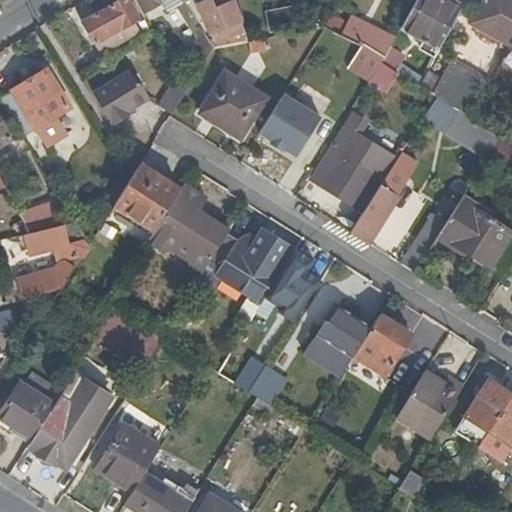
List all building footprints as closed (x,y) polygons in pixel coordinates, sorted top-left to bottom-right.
[(122,0),(121,0),(90,17),(109,49),(119,43),(120,45),(135,35),(129,25),(134,22),(122,0)] [(190,47),(186,55),(196,71),(207,53),(206,51),(201,43),(175,0),(132,0),(140,14),(154,6),(160,15),(168,10),(190,47)] [(219,0),(194,11),(203,41),(201,43),(206,51),(239,45),(233,17),(224,0),(219,0)] [(456,12),(434,0),(413,0),(400,25),(437,46),(456,12)] [(511,0),(479,0),(467,24),(506,46),(507,44),(511,35),(511,0)] [(89,47),(95,57),(109,49),(90,17),(73,27),(86,49),(89,47)] [(355,48),(357,46),(361,48),(380,59),(387,48),(343,23),(335,37),(355,48)] [(392,38),(387,48),(380,59),(379,60),(393,68),(406,46),(392,38)] [(246,54),(260,51),(259,41),(244,44),(246,54)] [(380,59),(361,48),(349,67),(368,78),(376,65),(379,60),(380,59)] [(452,60),(433,96),(468,115),(488,81),(452,60)] [(391,74),(376,65),(368,78),(365,84),(362,87),(377,96),(386,82),(391,74)] [(147,102),(130,72),(89,95),(111,130),(128,120),(125,115),(147,102)] [(40,74),(0,98),(0,110),(18,140),(29,132),(41,151),(61,138),(50,120),(63,111),(40,74)] [(233,139),(257,101),(218,75),(194,114),(233,139)] [(171,82),(153,111),(166,118),(179,98),(171,82)] [(321,118),(285,95),(259,135),(295,158),(321,118)] [(446,127),(449,122),(470,136),(476,127),(465,120),(433,100),(424,113),(446,127)] [(394,157),(342,126),(310,180),(362,211),(384,174),(394,157)] [(476,127),(470,136),(490,148),(496,140),(476,127)] [(135,167),(126,182),(109,209),(149,234),(175,193),(135,167)] [(377,187),(362,211),(347,235),(364,245),(401,184),(384,174),(377,187)] [(179,187),(175,193),(149,234),(145,240),(160,250),(169,250),(174,247),(191,257),(188,262),(191,268),(201,274),(227,232),(197,213),(203,202),(179,187)] [(457,202),(438,231),(435,235),(451,245),(485,267),(507,233),(487,220),(492,211),(475,201),(469,209),(457,202)] [(438,231),(425,222),(397,266),(410,274),(430,243),(435,235),(438,231)] [(49,251),(51,262),(80,254),(85,247),(71,224),(70,224),(24,236),(19,237),(24,257),(49,251)] [(236,239),(212,279),(256,308),(261,299),(292,251),(260,231),(255,238),(247,237),(236,239)] [(435,235),(430,243),(447,253),(451,245),(435,235)] [(169,250),(177,256),(188,262),(191,257),(174,247),(169,250)] [(307,261),(292,251),(261,299),(278,309),(307,261)] [(49,273),(11,283),(16,302),(57,291),(62,283),(69,272),(55,263),(49,273)] [(0,306),(9,304),(6,292),(3,293),(2,290),(0,290),(0,306)] [(322,323),(313,337),(348,360),(349,359),(368,329),(335,310),(325,325),(322,323)] [(113,313),(94,341),(141,372),(159,344),(160,343),(158,341),(113,313)] [(375,317),(368,329),(349,359),(380,378),(406,337),(375,317)] [(337,378),(348,360),(313,337),(302,356),(337,378)] [(263,367),(248,358),(230,387),(245,396),(263,367)] [(443,385),(423,372),(394,418),(428,440),(461,387),(448,379),(443,385)] [(511,440),(511,401),(482,382),(461,418),(508,448),(511,440)] [(15,386),(0,409),(0,421),(12,429),(30,440),(51,407),(15,386)] [(56,400),(51,407),(30,440),(25,447),(61,470),(92,421),(56,400)] [(12,429),(7,436),(25,447),(30,440),(12,429)] [(123,430),(96,473),(131,492),(141,477),(158,449),(123,430)] [(420,481),(407,473),(396,491),(396,492),(409,500),(420,481)] [(141,477),(131,492),(121,507),(129,511),(183,511),(195,494),(183,488),(181,491),(176,488),(172,494),(141,477)] [(220,511),(207,503),(200,511),(220,511)]
